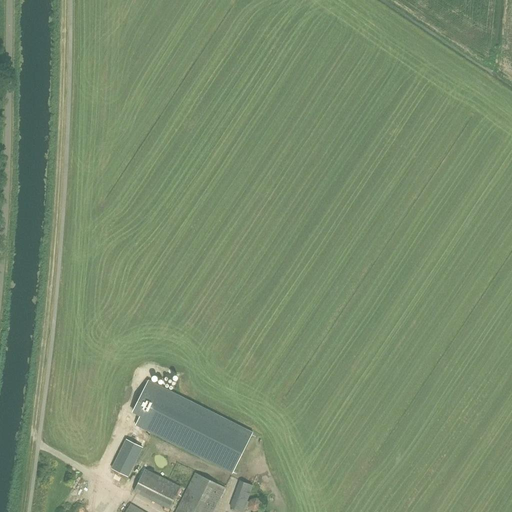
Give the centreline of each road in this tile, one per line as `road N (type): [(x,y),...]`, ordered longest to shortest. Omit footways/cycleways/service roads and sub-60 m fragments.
road 1 (track): [(21,511),(41,349),(58,0)]
road 2 (unclassified): [(0,271),(8,0)]
